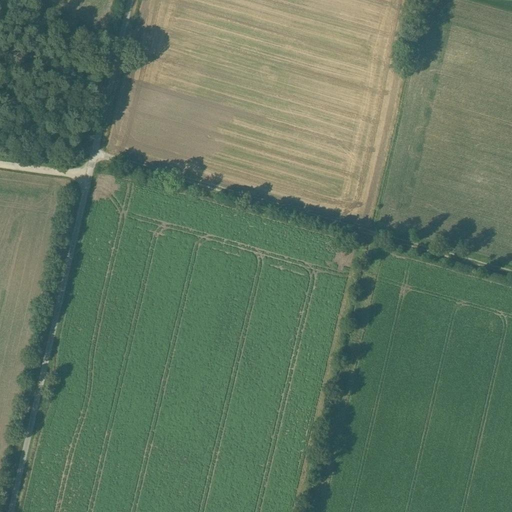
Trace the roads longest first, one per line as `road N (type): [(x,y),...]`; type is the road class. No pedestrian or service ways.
road 1 (unclassified): [(10,511),(130,0)]
road 2 (track): [(511,271),(66,141)]
